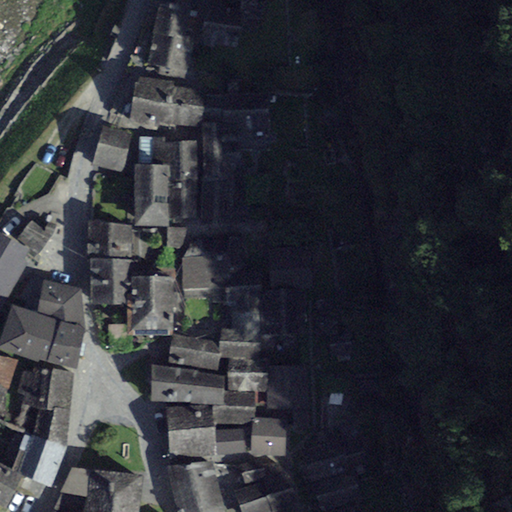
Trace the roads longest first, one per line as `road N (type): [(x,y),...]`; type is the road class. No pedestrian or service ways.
road 1 (residential): [(95,385),(79,194),(87,147),(139,0)]
road 2 (residential): [(175,511),(138,412),(95,385)]
road 3 (residential): [(43,511),(95,385)]
